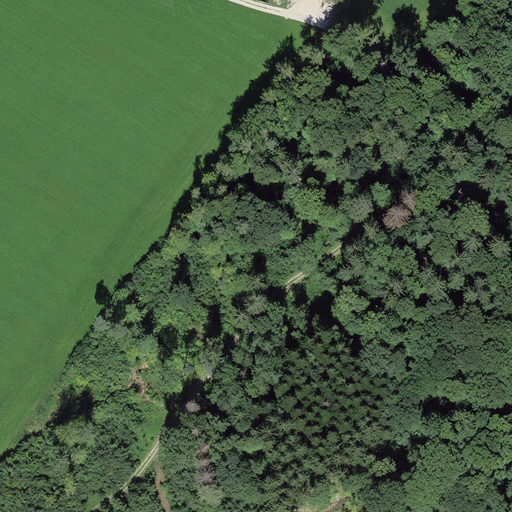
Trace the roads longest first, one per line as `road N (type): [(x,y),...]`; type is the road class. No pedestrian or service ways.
road 1 (track): [(511,137),(296,278),(249,327),(131,491),(105,511)]
road 2 (track): [(511,255),(451,181),(396,80),(354,39),(240,0)]
